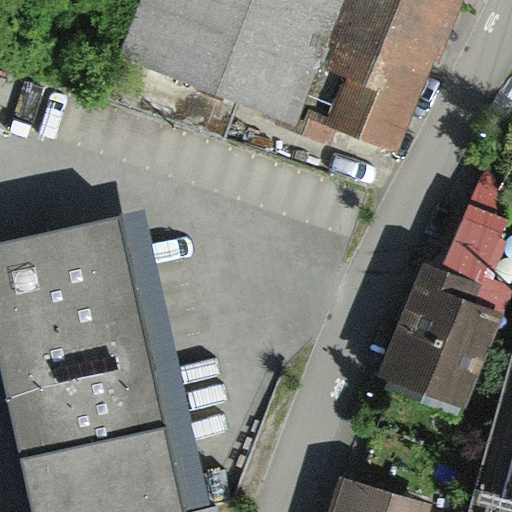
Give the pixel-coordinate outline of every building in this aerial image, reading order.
[(464,0),(141,0),(118,58),(277,118),(275,124),(331,146),(336,130),(398,154),(434,60),(440,63),(464,0)] [(511,172),(486,162),(469,204),(507,220),(511,206),(511,172)] [(507,220),(469,204),(442,270),(481,285),(484,276),(487,268),(500,238),(507,220)] [(146,209),(0,240),(0,427),(18,511),(34,511),(0,357),(0,247),(122,221),(186,511),(211,507),(146,209)] [(122,221),(0,247),(0,357),(34,511),(186,511),(122,221)] [(507,241),(500,238),(487,268),(495,271),(507,241)] [(442,270),(422,263),(378,376),(465,410),(503,314),(474,303),(481,285),(442,270)] [(511,291),(511,287),(484,276),(481,285),(474,303),(503,314),(511,291)] [(431,504),(341,476),(329,511),(428,511),(429,511),(431,504)]
